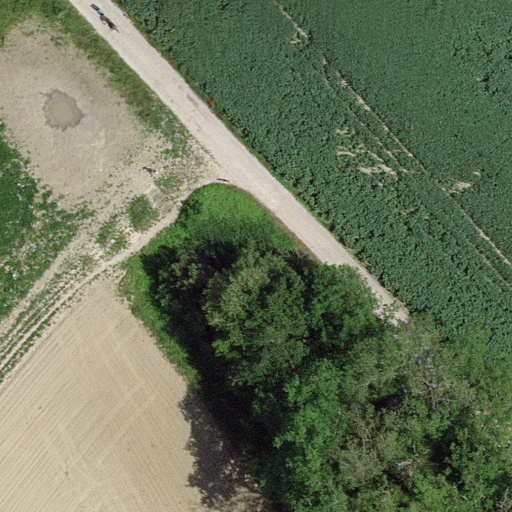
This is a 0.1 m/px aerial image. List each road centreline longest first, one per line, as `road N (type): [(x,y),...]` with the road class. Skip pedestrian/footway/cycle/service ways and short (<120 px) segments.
road 1 (track): [(511,460),(232,157)]
road 2 (track): [(0,373),(92,266),(232,157)]
road 3 (track): [(232,157),(87,0)]
